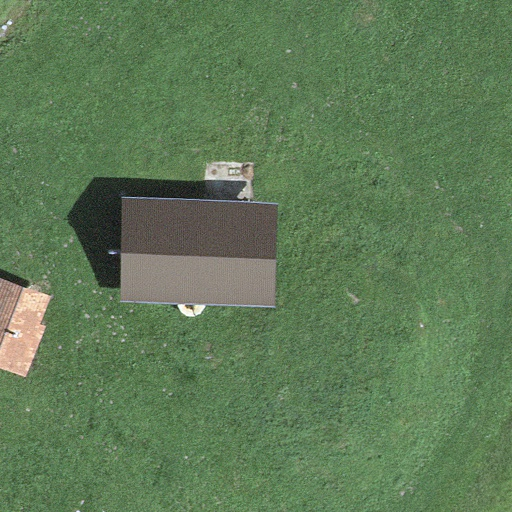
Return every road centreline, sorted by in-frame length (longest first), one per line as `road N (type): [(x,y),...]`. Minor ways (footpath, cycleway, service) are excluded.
road 1 (track): [(171,0),(100,103),(65,235)]
road 2 (track): [(168,0),(58,84),(0,96)]
